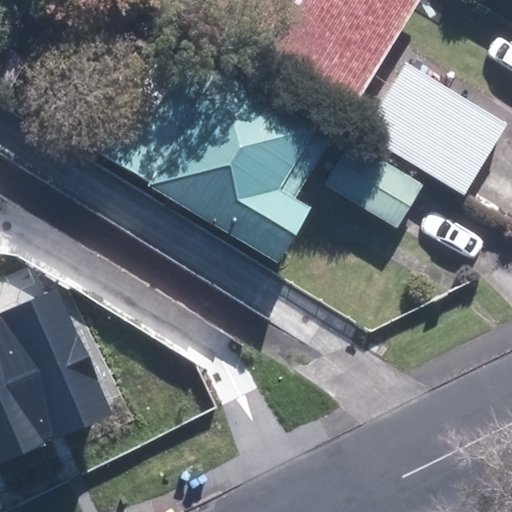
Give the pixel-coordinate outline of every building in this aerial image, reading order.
[(357,108),(423,0),(198,0),(194,7),(357,108)] [(0,99),(31,55),(0,33),(0,99)] [(296,199),(329,141),(314,133),(317,129),(163,42),(101,151),(152,180),(148,188),(280,263),(311,208),(296,199)] [(509,124),(410,61),(365,132),(464,194),(509,124)] [(424,184),(351,142),(326,187),(399,228),(424,184)] [(109,414),(53,290),(0,313),(0,360),(38,446),(109,414)] [(0,462),(38,446),(0,360),(0,462)]
